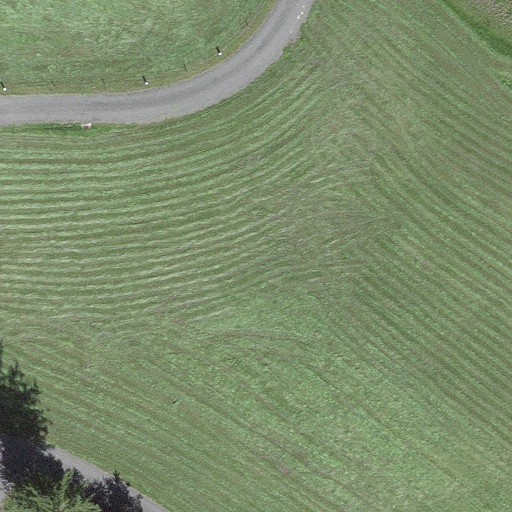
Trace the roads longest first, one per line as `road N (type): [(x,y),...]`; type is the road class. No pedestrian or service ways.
road 1 (track): [(0,119),(143,107),(226,82),(292,0)]
road 2 (track): [(136,511),(108,491),(0,458)]
